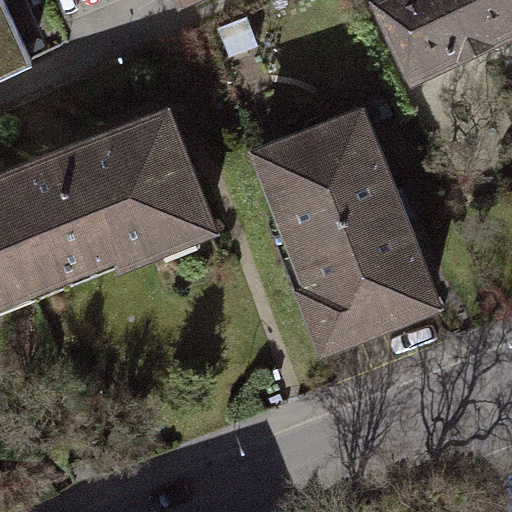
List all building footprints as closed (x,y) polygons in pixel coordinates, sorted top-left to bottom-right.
[(511,0),(370,0),(401,70),(511,21),(511,0)] [(0,69),(21,62),(0,12),(0,69)] [(209,221),(157,93),(0,152),(0,174),(36,271),(103,248),(107,261),(209,221)] [(356,94),(235,138),(310,339),(430,295),(356,94)] [(0,174),(0,284),(36,271),(0,174)]
